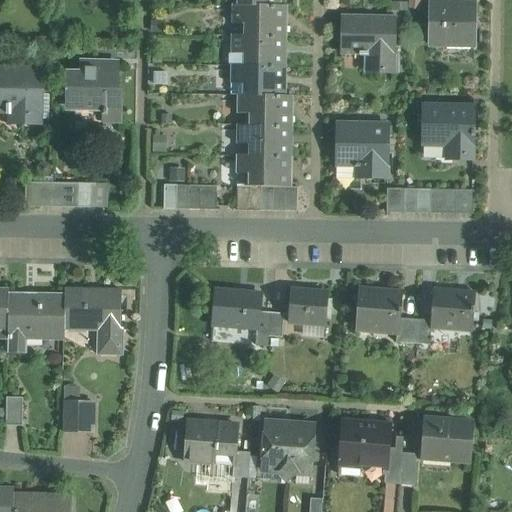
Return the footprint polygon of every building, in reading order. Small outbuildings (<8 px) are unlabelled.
[(446,4),(430,4),(430,44),(474,45),(475,9),(446,8),(446,4)] [(243,6),(234,6),(234,23),(252,23),(252,36),(282,36),(286,36),(287,23),(283,23),(284,6),(279,6),(243,6)] [(397,17),(343,16),(343,53),(361,54),(361,56),(369,56),(369,54),(376,54),(376,72),(396,73),(397,17)] [(252,36),(232,36),(231,66),(282,66),(286,66),(286,52),(282,52),(282,36),(252,36)] [(119,68),(97,68),(97,61),(81,61),(81,71),(68,71),(67,104),(84,104),(84,111),(104,111),(103,123),(122,123),(123,90),(118,90),(119,68)] [(43,68),(0,66),(0,112),(8,113),(8,114),(21,115),(21,123),(42,123),(43,68)] [(282,66),(231,66),(231,84),(231,95),(238,95),(238,96),(284,96),(285,83),(282,83),(282,66)] [(284,96),(238,96),(238,114),(257,114),(257,126),(288,127),(292,127),(292,113),(288,113),(288,97),(284,96)] [(475,108),(424,106),(423,146),(451,147),(451,160),(473,161),(474,136),(476,136),(476,132),(474,131),(475,108)] [(389,125),(338,125),(338,165),(356,165),(356,167),(361,167),(361,165),(369,165),(369,177),(389,177),(389,125)] [(257,126),(238,126),(237,144),(257,144),(257,156),(288,157),(292,157),(292,143),(288,143),(288,127),(257,126)] [(257,156),(238,156),(238,175),(256,175),(256,187),(261,187),(272,187),(284,187),(291,187),(291,173),(287,173),(288,157),(257,156)] [(166,182),(184,181),(183,167),(166,168),(166,182)] [(52,183),(27,183),(26,207),(51,207),(52,183)] [(65,184),(52,183),(51,207),(64,208),(65,184)] [(78,184),(65,184),(64,208),(77,208),(78,184)] [(91,184),(78,184),(77,208),(90,208),(91,184)] [(108,184),(91,184),(90,208),(108,208),(108,184)] [(176,185),(164,185),(163,210),(176,210),(176,185)] [(188,186),(176,185),(176,210),(188,210),(188,186)] [(200,186),(188,186),(188,210),(199,210),(200,186)] [(219,186),(200,186),(199,210),(219,211),(219,186)] [(249,187),(236,186),(236,211),(248,211),(249,187)] [(256,187),(249,187),(248,211),(260,212),(261,187),(256,187)] [(272,187),(261,187),(260,212),(272,212),(272,187)] [(284,187),(272,187),(272,212),(284,212),(284,187)] [(291,187),(284,187),(284,212),(296,212),(297,188),(291,187)] [(404,189),(388,189),(387,214),(403,214),(404,189)] [(417,189),(404,189),(403,214),(416,214),(417,189)] [(430,190),(417,189),(416,214),(429,215),(430,190)] [(443,190),(430,190),(429,215),(442,215),(443,190)] [(456,190),(443,190),(442,215),(455,215),(456,190)] [(474,190),(456,190),(455,215),(473,215),(474,190)] [(6,290),(0,289),(0,328),(8,329),(8,296),(8,288),(6,288),(6,290)] [(399,293),(362,290),(362,288),(359,288),(356,323),(373,324),(372,327),(398,329),(399,319),(399,314),(401,314),(401,309),(400,309),(401,291),(399,291),(399,293)] [(260,294),(216,290),(213,326),(256,329),(257,329),(259,312),(260,294)] [(326,294),(292,291),(292,290),(291,290),(288,323),(290,323),(303,324),(323,325),(323,326),(324,326),(326,293),(326,294)] [(473,294),(436,291),(436,290),(434,290),(431,321),(431,324),(459,326),(459,323),(472,324),(473,313),(474,313),(474,307),(473,307),(474,293),(473,292),(473,294)] [(120,292),(64,292),(64,297),(64,327),(100,328),(120,328),(120,292)] [(64,297),(8,296),(8,329),(7,352),(22,353),(23,336),(63,337),(64,327),(64,297)] [(271,313),(259,312),(257,329),(256,329),(256,336),(269,337),(271,313)] [(283,314),(271,313),(269,337),(281,338),(283,314)] [(418,320),(399,319),(398,329),(398,335),(396,334),(395,342),(417,344),(418,320)] [(431,321),(418,320),(417,344),(430,345),(431,324),(431,321)] [(323,325),(303,324),(302,337),(323,339),(324,326),(323,326),(323,325)] [(120,328),(100,328),(100,358),(120,358),(120,328)] [(41,340),(42,357),(63,357),(62,340),(41,340)] [(23,398),(7,398),(6,426),(22,426),(23,398)] [(78,403),(63,403),(62,431),(78,431),(78,403)] [(93,403),(78,403),(78,431),(93,432),(93,403)] [(473,423),(425,419),(422,459),(470,463),(473,423)] [(389,426),(344,423),(344,420),(342,420),(339,463),(385,467),(387,467),(389,452),(391,424),(389,423),(389,426)] [(238,426),(190,422),(189,436),(187,436),(184,462),(201,463),(234,466),(235,466),(236,452),(238,426)] [(290,425),(266,423),(262,471),(286,473),(290,425)] [(310,474),(314,426),(290,425),(286,473),(310,474)] [(235,466),(234,466),(233,477),(248,478),(250,453),(236,452),(235,466)] [(402,453),(389,452),(387,467),(385,467),(384,484),(400,485),(402,453)] [(417,454),(402,453),(400,485),(414,486),(417,454)] [(232,484),(233,477),(234,466),(201,463),(199,482),(232,484)] [(12,489),(0,489),(0,511),(13,511),(14,493),(14,488),(12,488),(12,489)] [(70,496),(16,495),(16,493),(14,493),(13,511),(71,511),(72,494),(70,494),(70,496)] [(257,511),(259,496),(246,495),(245,511),(257,511)] [(321,511),(322,500),(310,499),(309,511),(321,511)]
